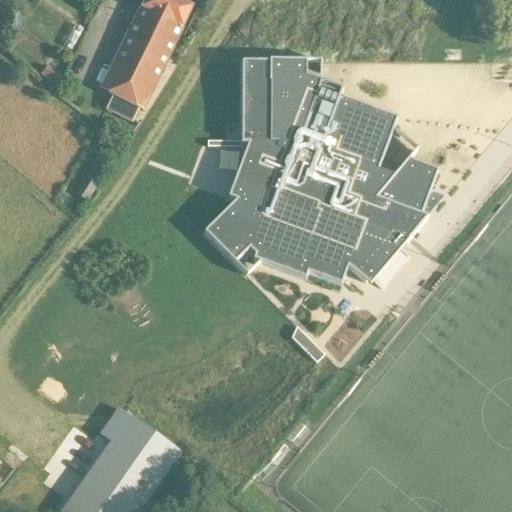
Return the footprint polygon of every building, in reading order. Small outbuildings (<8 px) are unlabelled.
[(146,0),(141,11),(142,11),(102,93),(142,112),(191,10),(176,3),(176,2),(171,0),(146,0)] [(236,204),(204,236),(234,267),(235,266),(249,253),(255,259),(253,264),(258,266),(260,266),(291,278),(305,283),(307,277),(341,289),(347,271),(355,277),(379,249),(391,234),(406,247),(428,221),(427,221),(421,219),(437,174),(409,163),(407,163),(400,171),(381,166),(392,134),(393,133),(397,122),(340,101),(343,93),(320,85),(319,84),(306,79),(306,66),(306,64),(269,64),(269,66),(241,66),(241,145),(207,144),(207,150),(241,150),(241,163),(242,163),(228,202),(236,204)] [(52,85),(59,76),(48,68),(41,77),(52,85)] [(94,164),(73,197),(85,204),(106,172),(94,164)] [(291,341),(316,366),(324,358),(296,330),(291,341)] [(110,447),(64,511),(140,511),(180,456),(129,420),(110,447)]
